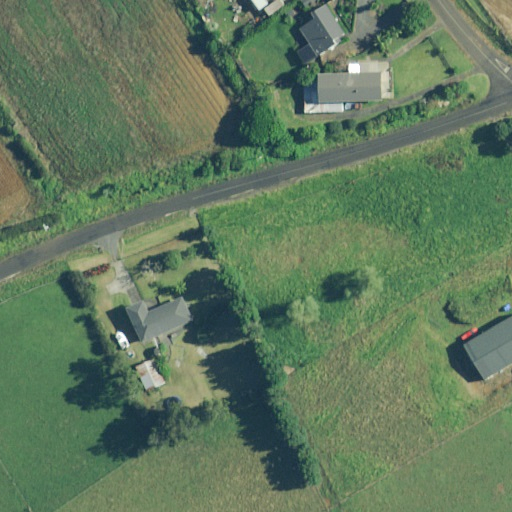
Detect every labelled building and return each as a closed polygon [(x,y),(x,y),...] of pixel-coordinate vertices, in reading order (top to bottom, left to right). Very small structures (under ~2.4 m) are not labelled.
[(269,4),(265,0),(253,0),(260,10),(269,4)] [(349,36),(329,5),(312,16),(315,21),(301,29),(319,56),(349,36)] [(383,101),(382,72),(321,75),(321,88),(305,89),(306,113),(344,111),(344,102),(383,101)] [(193,320),(189,312),(203,305),(196,291),(205,287),(200,276),(170,290),(175,301),(149,313),(144,302),(127,310),(143,344),(193,320)] [(511,364),(511,317),(466,345),(486,380),(511,364)] [(216,347),(205,338),(194,351),(205,361),(216,347)]
